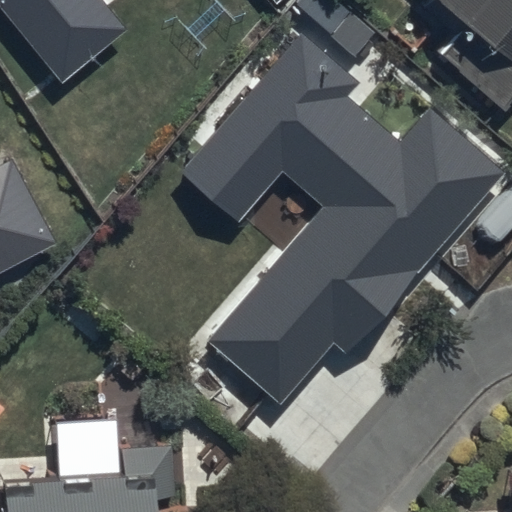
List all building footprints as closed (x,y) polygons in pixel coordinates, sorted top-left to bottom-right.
[(128,28),(105,0),(0,0),(0,5),(62,81),(128,28)] [(301,0),(296,7),(354,55),(374,30),(337,0),(301,0)] [(500,105),(511,91),(511,0),(437,0),(466,23),(440,55),(500,105)] [(429,107),(400,140),(348,95),(359,81),(300,31),(180,170),(239,221),(282,171),(322,205),(207,338),(282,403),(334,343),(345,353),(502,170),(429,107)] [(0,270),(56,241),(11,157),(0,163),(0,270)] [(152,511),(152,492),(172,491),(169,445),(117,447),(115,415),(52,418),(55,472),(1,475),(2,511),(152,511)] [(511,511),(511,469),(506,470),(508,509),(467,511),(466,511),(511,511)]
